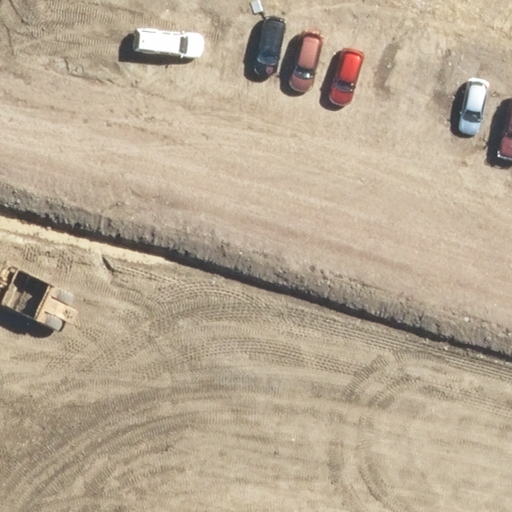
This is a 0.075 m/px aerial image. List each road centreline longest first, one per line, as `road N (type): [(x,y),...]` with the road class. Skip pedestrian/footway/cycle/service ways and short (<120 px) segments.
road 1 (residential): [(106,511),(184,221)]
road 2 (residential): [(184,221),(244,0)]
road 3 (residential): [(184,221),(0,177)]
